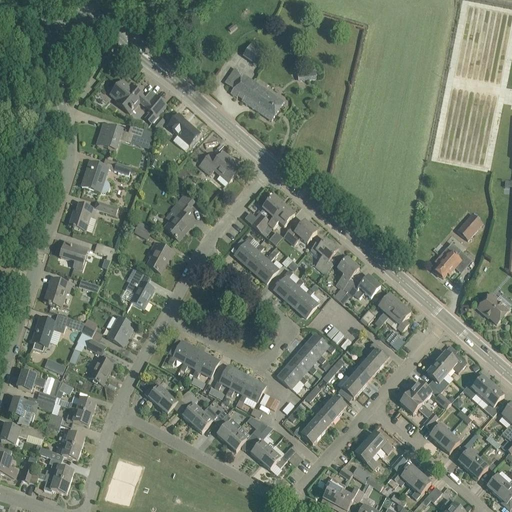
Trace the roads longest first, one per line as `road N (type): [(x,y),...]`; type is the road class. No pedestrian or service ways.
road 1 (residential): [(0,379),(67,168),(64,119),(40,42)]
road 2 (residential): [(202,250),(291,328),(257,368),(165,318)]
road 3 (tertiary): [(448,321),(273,167)]
road 4 (tertiary): [(273,167),(131,45),(102,10)]
road 5 (residential): [(290,506),(115,411)]
road 6 (residential): [(487,511),(370,410)]
road 7 (residential): [(290,506),(370,410)]
